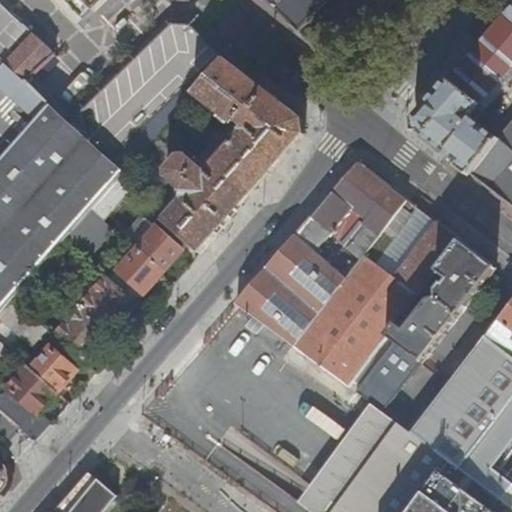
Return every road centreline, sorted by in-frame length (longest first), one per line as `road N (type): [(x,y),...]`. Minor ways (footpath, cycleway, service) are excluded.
road 1 (residential): [(360,131),(31,511)]
road 2 (tertiary): [(511,252),(360,131)]
road 3 (tertiary): [(360,131),(219,0)]
road 4 (residential): [(360,131),(479,0)]
